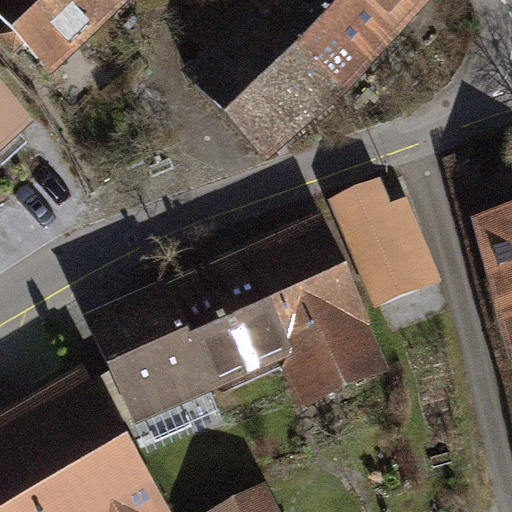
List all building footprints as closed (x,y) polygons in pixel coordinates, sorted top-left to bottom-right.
[(124,35),(89,0),(0,0),(0,56),(50,107),(124,35)] [(159,0),(89,0),(124,35),(159,0)] [(406,52),(346,0),(219,0),(160,59),(275,176),(351,112),(406,52)] [(451,0),(346,0),(406,52),(451,0)] [(0,183),(41,144),(0,101),(0,183)] [(427,278),(386,188),(320,218),(326,229),(361,308),(427,278)] [(511,228),(482,237),(511,349),(511,228)] [(361,308),(326,229),(249,264),(298,374),(281,382),(303,429),(397,387),(361,308)] [(298,374),(249,264),(212,281),(175,297),(225,407),(281,382),(298,374)] [(225,407),(175,297),(113,325),(92,335),(142,444),(225,407)] [(159,511),(86,382),(0,429),(0,511),(159,511)] [(278,511),(271,498),(246,511),(278,511)]
